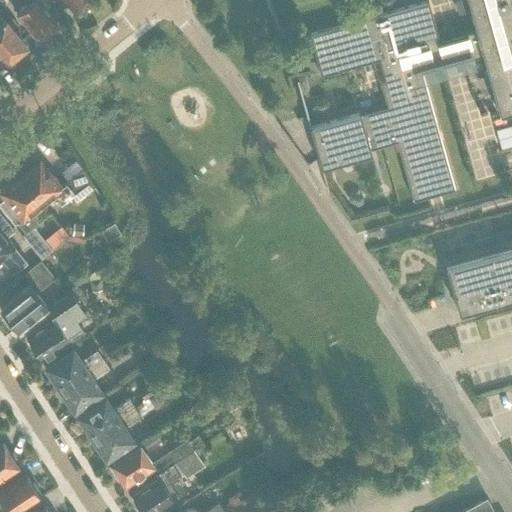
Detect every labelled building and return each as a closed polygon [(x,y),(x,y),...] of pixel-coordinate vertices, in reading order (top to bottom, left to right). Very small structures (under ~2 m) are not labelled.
[(37,38),(57,21),(38,0),(25,0),(28,3),(16,13),(37,38)] [(64,0),(72,9),(82,0),(64,0)] [(371,150),(398,143),(414,201),(454,190),(421,72),(483,56),(499,114),(511,110),(511,3),(511,0),(467,0),(475,28),(438,39),(427,0),(309,33),(309,34),(320,74),(321,75),(378,58),(384,78),(379,80),(386,103),(311,125),(298,79),(296,79),(327,190),(329,190),(322,168),(372,154),(371,150)] [(0,14),(0,55),(5,62),(7,59),(10,60),(16,55),(16,52),(25,45),(0,14)] [(21,177),(40,202),(51,193),(59,202),(69,194),(74,200),(95,183),(83,168),(64,185),(54,173),(50,175),(39,161),(21,177)] [(30,210),(40,202),(21,177),(2,192),(13,206),(10,208),(19,219),(15,222),(24,232),(21,234),(39,256),(50,247),(32,225),(38,220),(30,210)] [(14,229),(0,211),(0,270),(1,271),(3,272),(6,272),(7,272),(10,272),(13,272),(15,271),(18,270),(19,269),(26,263),(5,236),(14,229)] [(121,232),(114,221),(101,229),(107,240),(121,232)] [(511,245),(446,264),(446,265),(459,312),(459,311),(459,313),(511,297),(511,245)] [(52,277),(38,259),(23,271),(30,281),(0,303),(0,304),(7,313),(6,316),(10,321),(13,322),(15,325),(43,304),(33,291),(52,277)] [(36,355),(38,355),(41,358),(85,330),(76,317),(84,312),(72,293),(52,305),(59,316),(26,336),(33,347),(32,350),(36,355)] [(108,341),(99,346),(104,355),(113,349),(108,341)] [(117,363),(131,355),(125,346),(112,354),(117,363)] [(46,365),(49,370),(47,372),(51,378),(54,377),(60,387),(102,358),(97,350),(80,360),(72,349),(46,365)] [(69,405),(71,404),(74,407),(100,391),(92,378),(108,368),(102,358),(60,387),(66,396),(64,398),(69,405)] [(150,381),(138,389),(145,399),(157,391),(155,389),(162,384),(157,376),(150,380),(150,381)] [(78,414),(80,417),(78,419),(84,427),(86,426),(91,433),(135,407),(129,398),(112,409),(104,397),(78,414)] [(102,455),(104,453),(106,456),(132,439),(124,426),(140,416),(135,407),(91,433),(98,444),(96,446),(102,455)] [(152,463),(144,450),(162,438),(157,430),(128,448),(129,450),(111,462),(116,469),(113,471),(119,481),(122,479),(124,482),(152,464),(158,473),(174,463),(168,453),(152,463)] [(174,463),(193,450),(204,443),(198,434),(168,453),(174,463)] [(9,451),(4,442),(0,444),(0,475),(18,464),(15,460),(16,457),(12,451),(9,451)] [(152,511),(181,494),(182,491),(177,483),(174,483),(173,484),(171,481),(184,472),(186,476),(203,465),(193,450),(174,463),(158,473),(156,474),(159,478),(132,495),(138,505),(137,508),(139,511),(152,511)] [(15,511),(40,496),(39,494),(42,492),(35,482),(32,484),(26,473),(0,491),(0,505),(4,502),(10,511),(15,511)] [(495,511),(486,495),(455,511),(495,511)] [(319,498),(304,506),(306,509),(307,511),(321,511),(326,510),(320,500),(319,498)] [(193,506),(186,508),(183,510),(182,507),(174,511),(221,511),(225,510),(218,501),(201,511),(199,511),(198,510),(193,506)]
